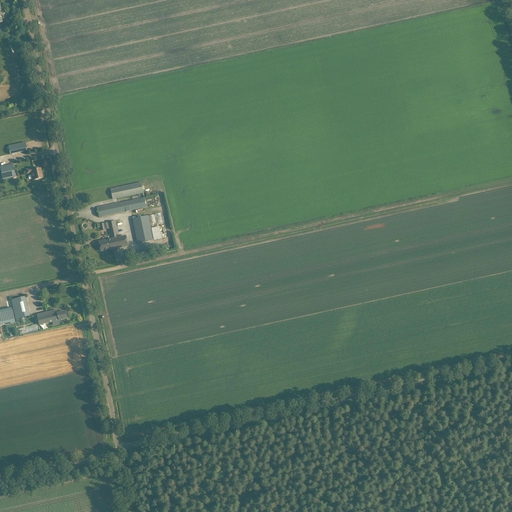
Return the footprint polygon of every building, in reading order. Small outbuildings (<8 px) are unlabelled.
[(25,143),(9,146),(10,154),(23,152),(27,151),(25,143)] [(15,177),(13,165),(13,164),(1,167),(3,179),(15,177)] [(31,169),(26,170),(27,175),(32,174),(33,173),(34,180),(37,179),(43,178),(41,169),(39,169),(38,167),(36,167),(31,169)] [(113,200),(143,193),(141,182),(110,189),(113,200)] [(147,208),(144,197),(97,207),(99,218),(147,208)] [(148,216),(132,219),(137,244),(154,240),(148,216)] [(115,221),(107,223),(109,229),(110,236),(112,235),(113,239),(99,242),(101,251),(128,246),(126,236),(117,238),(116,234),(118,234),(115,221)] [(151,228),(154,240),(162,238),(160,227),(151,228)] [(30,316),(25,297),(11,300),(16,319),(30,316)] [(11,308),(0,310),(0,325),(14,322),(11,308)] [(59,321),(57,313),(58,313),(57,310),(37,315),(39,325),(59,320),(59,321)] [(65,312),(58,313),(57,313),(59,321),(67,319),(65,312)]
